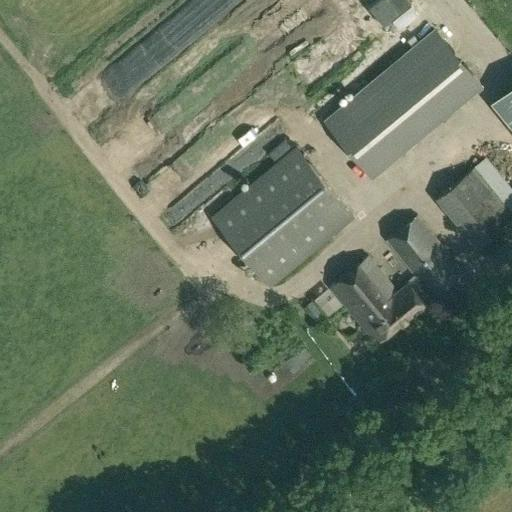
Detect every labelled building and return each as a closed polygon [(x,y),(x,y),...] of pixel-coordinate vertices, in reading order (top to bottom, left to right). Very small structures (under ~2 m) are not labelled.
[(302,0),(108,157),(127,180),(326,20),(309,0),(302,0)] [(400,29),(418,14),(407,0),(377,0),(369,8),(384,27),(392,20),(400,29)] [(352,69),(378,54),(365,33),(339,48),(352,69)] [(332,123),(372,175),(478,88),(436,37),(332,123)] [(511,85),(492,102),(511,126),(511,85)] [(276,161),(292,148),(285,139),(269,152),(276,161)] [(211,215),(270,286),(355,215),(296,144),(292,148),(276,161),(211,215)] [(216,182),(228,173),(209,151),(198,161),(216,182)] [(486,183),(449,214),(475,246),(511,216),(511,189),(485,156),(472,166),(486,183)] [(436,197),(449,214),(486,183),(472,166),(436,197)] [(331,285),(376,342),(426,301),(463,271),(416,212),(385,238),(415,276),(397,290),(368,255),(331,285)] [(304,306),(314,318),(321,311),(311,300),(304,306)]
